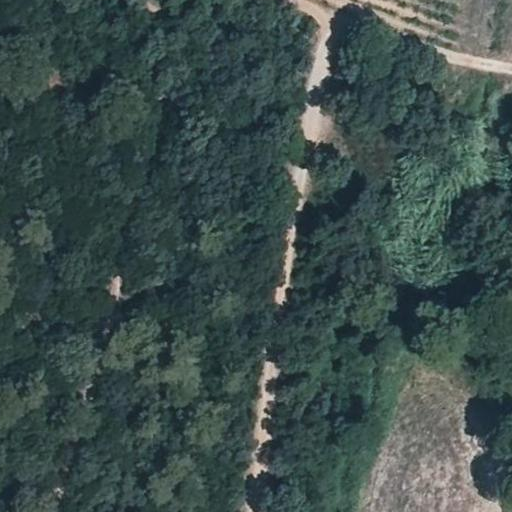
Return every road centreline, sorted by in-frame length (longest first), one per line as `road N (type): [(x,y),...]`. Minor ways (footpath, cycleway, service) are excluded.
road 1 (track): [(249,511),(324,14)]
road 2 (track): [(283,0),(452,63),(511,73)]
